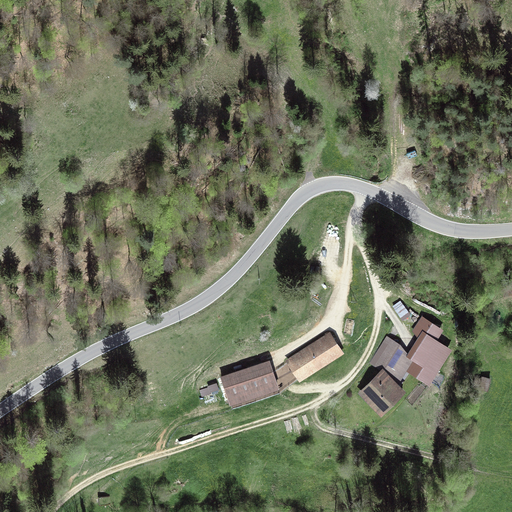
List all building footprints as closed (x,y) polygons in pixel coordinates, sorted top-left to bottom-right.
[(511,284),(502,286),(504,295),(511,293),(511,284)] [(438,329),(423,319),(416,330),(425,336),(412,356),(418,360),(412,369),(427,379),(446,349),(432,339),(438,329)] [(331,333),(289,360),(299,377),(342,350),(331,333)] [(373,360),(381,370),(394,382),(409,359),(394,350),(398,344),(386,338),(373,360)] [(221,376),(230,403),(278,387),(269,360),(221,376)] [(403,391),(394,382),(381,370),(361,390),(381,411),(403,391)] [(490,378),(482,376),(480,388),(487,389),(490,378)] [(35,511),(24,502),(14,511),(35,511)]
